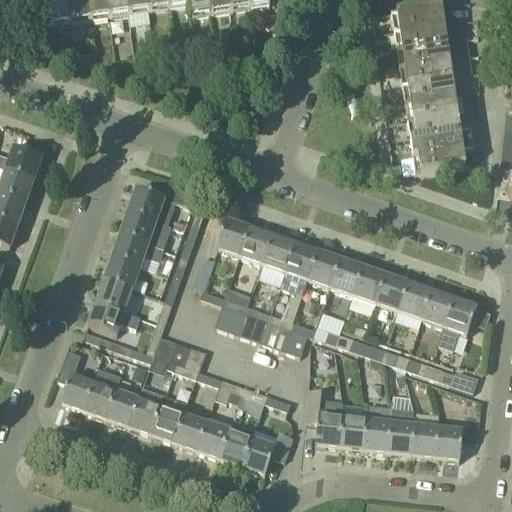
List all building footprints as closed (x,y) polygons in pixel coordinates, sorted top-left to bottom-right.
[(2,0),(5,14),(26,11),(30,34),(47,31),(42,0),(2,0)] [(63,0),(42,0),(47,31),(68,28),(63,0)] [(88,25),(84,0),(63,0),(68,28),(88,25)] [(105,0),(84,0),(88,25),(108,22),(105,0)] [(125,0),(105,0),(108,22),(128,19),(125,0)] [(148,16),(145,0),(125,0),(128,19),(148,16)] [(165,0),(145,0),(148,16),(168,13),(165,0)] [(165,0),(168,13),(187,10),(185,0),(165,0)] [(188,22),(208,19),(205,0),(185,0),(187,10),(188,22)] [(205,0),(208,19),(228,16),(225,0),(205,0)] [(225,0),(228,16),(248,13),(245,0),(225,0)] [(266,0),(245,0),(248,13),(268,10),(266,0)] [(392,37),(392,38),(442,30),(440,12),(389,19),(390,20),(395,20),(398,36),(392,37)] [(445,48),(442,30),(392,38),(398,37),(400,54),(395,55),(395,56),(445,48)] [(448,65),(445,48),(395,56),(400,55),(403,72),(397,73),(448,65)] [(400,91),(450,83),(448,65),(397,73),(403,73),(406,90),(400,91)] [(453,101),(450,83),(400,91),(406,91),(408,108),(403,110),(453,101)] [(411,125),(405,126),(456,119),(453,101),(403,110),(408,109),(411,125)] [(458,137),(456,119),(405,126),(411,127),(414,143),(408,145),(458,137)] [(469,135),(458,137),(408,145),(411,162),(461,155),(472,153),(469,135)] [(500,173),(511,174),(511,137),(503,137),(499,174),(500,174),(500,173)] [(0,173),(4,176),(33,186),(42,163),(13,153),(8,164),(0,160),(0,173)] [(413,180),(464,173),(461,155),(411,162),(416,162),(419,179),(413,180)] [(0,199),(25,209),(33,186),(4,176),(0,187),(0,199)] [(168,231),(168,228),(174,209),(164,205),(164,204),(135,194),(127,218),(156,228),(156,227),(168,231)] [(0,225),(17,232),(25,209),(0,199),(0,225)] [(196,216),(188,238),(196,241),(204,218),(196,216)] [(156,228),(127,218),(119,241),(148,251),(156,228)] [(0,251),(9,254),(17,232),(0,225),(0,251)] [(216,254),(238,262),(248,234),(226,226),(216,254)] [(271,241),(248,234),(238,262),(261,270),(271,241)] [(187,265),(196,241),(188,238),(180,263),(187,265)] [(148,251),(119,241),(111,263),(140,273),(144,264),(158,269),(163,256),(148,251)] [(284,278),(294,250),(271,241),(261,270),(284,278)] [(301,302),(306,286),(316,257),(294,250),(284,278),(279,294),(301,302)] [(339,265),(316,257),(306,286),(329,294),(339,265)] [(140,273),(111,263),(103,286),(133,296),(140,273)] [(179,288),(187,265),(180,263),(172,286),(179,288)] [(362,273),(339,265),(329,294),(352,302),(362,273)] [(371,321),(374,310),(385,281),(362,273),(352,302),(348,313),(371,321)] [(374,310),(397,318),(407,289),(385,281),(374,310)] [(133,296),(103,286),(95,308),(125,318),(133,296)] [(172,286),(165,306),(172,308),(179,288),(172,286)] [(419,326),(430,297),(407,289),(397,318),(419,326)] [(198,304),(221,312),(224,304),(201,296),(198,304)] [(453,305),(430,297),(419,326),(442,334),(453,305)] [(224,304),(221,312),(243,320),(246,312),(224,304)] [(453,305),(442,334),(436,351),(452,356),(458,339),(466,342),(476,313),(453,305)] [(165,306),(156,330),(164,332),(172,308),(165,306)] [(125,318),(95,308),(87,331),(117,342),(117,339),(132,344),(139,323),(125,318)] [(213,333),(236,341),(243,320),(221,312),(213,333)] [(246,312),(243,320),(266,328),(269,320),(246,312)] [(243,320),(236,341),(259,349),(266,328),(243,320)] [(289,336),(292,328),(269,320),(266,328),(289,336)] [(259,349),(282,357),(289,336),(266,328),(259,349)] [(289,336),(306,342),(311,343),(313,336),(292,328),(289,336)] [(153,362),(160,343),(164,332),(156,330),(146,360),(153,362)] [(315,332),(313,336),(311,343),(323,347),(327,336),(315,332)] [(306,342),(289,336),(282,357),(299,362),(306,342)] [(340,341),(327,336),(323,347),(336,352),(340,341)] [(82,345),(106,354),(109,346),(84,338),(82,345)] [(347,356),(351,345),(340,341),(336,352),(347,356)] [(153,362),(156,363),(168,367),(175,349),(160,343),(153,362)] [(358,360),(362,349),(351,345),(347,356),(358,360)] [(129,362),(131,354),(109,346),(106,354),(129,362)] [(168,367),(176,370),(183,373),(190,354),(175,349),(168,367)] [(358,360),(368,363),(372,352),(362,349),(358,360)] [(372,352),(368,363),(379,367),(382,356),(372,352)] [(129,362),(153,370),(156,363),(153,362),(146,360),(131,354),(129,362)] [(190,354),(183,373),(197,378),(204,359),(190,354)] [(395,360),(382,356),(379,367),(391,371),(395,360)] [(59,410),(82,418),(93,389),(74,382),(81,362),(67,357),(56,386),(66,390),(59,410)] [(391,371),(402,375),(406,364),(395,360),(391,371)] [(176,370),(168,367),(156,363),(153,370),(173,378),(176,370)] [(418,368),(406,364),(402,375),(414,379),(418,368)] [(414,379),(425,383),(429,372),(418,368),(414,379)] [(183,373),(176,370),(173,378),(195,385),(197,378),(183,373)] [(425,383),(435,387),(439,375),(429,372),(425,383)] [(105,426),(115,397),(120,383),(98,375),(93,389),(82,418),(105,426)] [(452,379),(439,375),(435,387),(448,391),(472,399),(477,384),(457,378),(452,379)] [(195,385),(218,393),(221,386),(197,378),(195,385)] [(218,393),(214,405),(226,410),(227,407),(237,411),(241,402),(244,394),(221,386),(218,393)] [(127,434),(151,442),(165,402),(141,393),(137,405),(127,434)] [(241,402),(264,410),(266,402),(244,394),(241,402)] [(303,430),(316,431),(314,452),(338,454),(342,416),(341,410),(341,409),(320,406),(321,398),(307,396),(303,430)] [(105,426),(127,434),(137,405),(115,397),(105,426)] [(187,409),(165,402),(151,442),(173,450),(183,421),(187,409)] [(286,418),(289,410),(266,402),(264,410),(286,418)] [(338,454),(363,457),(367,412),(341,410),(342,416),(338,454)] [(367,412),(363,457),(387,460),(391,414),(367,411),(367,412)] [(412,416),(391,414),(387,460),(410,462),(413,431),(414,423),(411,423),(412,416)] [(173,450),(195,458),(206,429),(183,421),(173,450)] [(195,458),(218,466),(228,437),(206,429),(195,458)] [(410,462),(434,465),(437,434),(413,431),(410,462)] [(461,437),(437,434),(434,465),(458,468),(461,437)] [(251,445),(228,437),(218,466),(241,474),(251,445)] [(278,439),(273,453),(251,445),(241,474),(264,482),(271,463),(283,468),(292,444),(278,439)]
